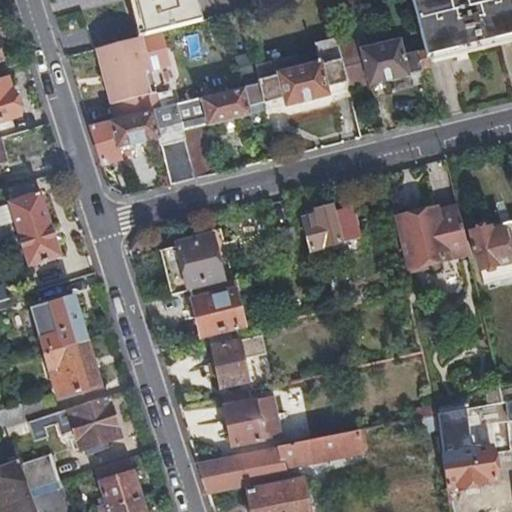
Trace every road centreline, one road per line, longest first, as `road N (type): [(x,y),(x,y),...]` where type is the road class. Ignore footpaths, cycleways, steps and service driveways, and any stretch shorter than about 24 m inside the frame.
road 1 (residential): [(511,121),(96,223)]
road 2 (residential): [(191,511),(96,223)]
road 3 (residential): [(96,223),(28,0)]
